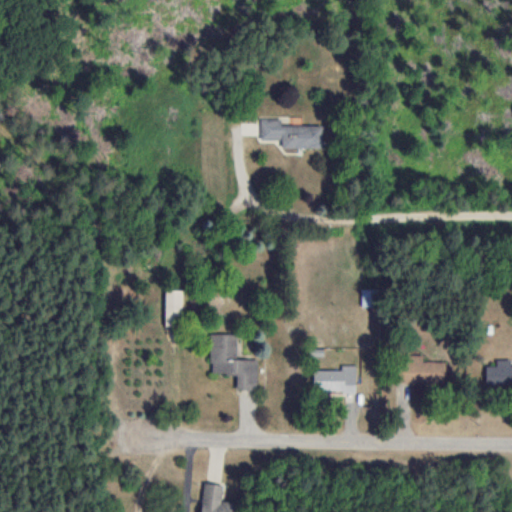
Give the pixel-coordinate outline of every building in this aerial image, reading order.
[(282,149),(322,148),(322,125),(281,126),(281,119),(260,119),(260,140),(281,140),(282,149)] [(165,289),(165,330),(184,330),(184,289),(165,289)] [(236,334),(210,334),(211,373),(236,373),(236,389),(256,389),(256,358),(236,359),(236,334)] [(444,384),(444,361),(423,361),(423,355),(407,355),(407,361),(395,361),(395,384),(444,384)] [(485,386),(511,385),(511,365),(509,366),(509,360),(496,360),(496,366),(485,366),(485,386)] [(341,370),(313,369),(312,391),(355,392),(356,366),(341,365),(341,370)] [(223,485),(202,482),(198,511),(234,511),(231,511),(232,504),(220,502),(223,485)]
